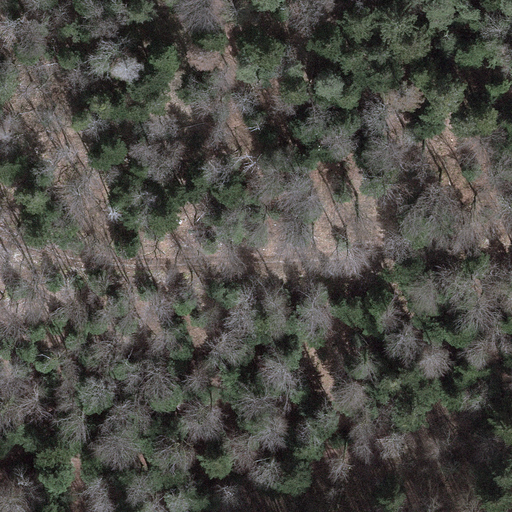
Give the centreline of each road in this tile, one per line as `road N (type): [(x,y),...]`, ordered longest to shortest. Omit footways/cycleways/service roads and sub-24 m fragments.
road 1 (track): [(511,224),(330,255),(231,259),(147,260),(0,233)]
road 2 (track): [(137,511),(317,465),(511,387)]
